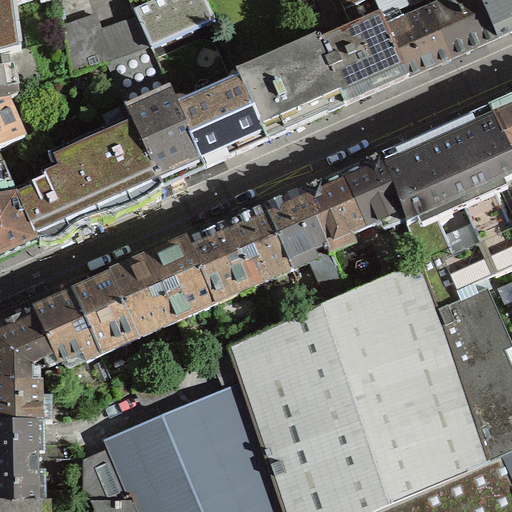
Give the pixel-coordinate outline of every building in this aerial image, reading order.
[(0,0),(0,55),(9,54),(8,53),(14,51),(21,49),(15,5),(31,0),(0,0)] [(214,19),(205,0),(160,0),(135,11),(139,19),(151,47),(179,35),(214,19)] [(319,42),(318,42),(346,106),(408,78),(386,29),(387,28),(382,17),(374,0),(339,0),(352,27),(319,42)] [(374,0),(382,17),(420,0),(374,0)] [(431,9),(453,58),(498,38),(481,0),(450,0),(432,8),(431,9)] [(511,0),(481,0),(498,38),(511,31),(511,0)] [(386,29),(408,78),(453,58),(431,9),(430,9),(387,28),(386,29)] [(72,75),(107,62),(130,54),(151,47),(139,19),(138,19),(100,33),(94,14),(64,25),(63,25),(65,37),(72,75)] [(285,133),(346,106),(318,42),(315,37),(237,72),(241,80),(242,83),(268,140),(269,140),(285,133)] [(162,187),(205,168),(180,112),(171,93),(151,47),(130,54),(107,62),(132,118),(162,187)] [(0,101),(8,100),(12,98),(17,96),(17,95),(18,95),(18,94),(17,94),(16,87),(5,89),(2,70),(11,68),(11,67),(9,60),(1,61),(0,57),(0,101)] [(268,141),(268,140),(242,83),(242,84),(241,84),(241,85),(235,87),(234,88),(232,84),(203,97),(186,104),(188,108),(185,110),(180,112),(205,168),(205,169),(254,147),(268,141)] [(511,97),(490,107),(511,156),(511,97)] [(0,149),(25,139),(8,100),(0,101),(0,149)] [(395,150),(381,156),(393,183),(403,212),(406,221),(435,214),(462,202),(494,188),(511,179),(511,156),(490,107),(403,146),(395,150)] [(153,193),(157,191),(162,187),(132,118),(74,144),(105,213),(110,212),(115,210),(119,209),(124,207),(128,206),(134,203),(139,201),(143,199),(147,197),(150,195),(153,193)] [(15,192),(36,240),(40,239),(44,239),(48,240),(50,240),(53,240),(55,239),(57,239),(59,238),(60,237),(62,236),(64,234),(66,232),(68,230),(71,228),(75,225),(79,223),(82,221),(84,220),(87,219),(89,218),(95,216),(99,215),(102,214),(105,213),(74,144),(48,155),(53,166),(41,171),(45,179),(34,184),(34,183),(16,191),(15,192)] [(403,212),(393,183),(381,156),(361,165),(342,173),(341,173),(366,229),(403,212)] [(0,258),(37,242),(36,240),(15,192),(3,164),(0,158),(0,258)] [(303,190),(328,246),(366,229),(341,173),(340,174),(323,181),(303,190)] [(406,221),(421,264),(445,331),(489,463),(511,452),(511,370),(510,366),(511,365),(510,364),(509,364),(504,352),(511,348),(511,346),(506,334),(507,333),(507,331),(505,332),(500,319),(501,319),(500,317),(499,318),(494,305),(495,305),(494,303),(493,304),(487,291),(488,291),(488,289),(478,293),(471,297),(467,287),(474,284),(511,267),(511,229),(494,188),(462,202),(480,243),(453,255),(435,214),(406,221)] [(265,207),(289,263),(306,255),(328,304),(328,305),(350,295),(328,246),(303,190),(265,207)] [(226,224),(254,288),(270,281),(266,273),(289,263),(265,207),(251,213),(248,214),(245,212),(239,214),(238,218),(239,218),(236,219),(236,220),(226,224)] [(188,241),(212,297),(235,287),(239,295),(254,288),(226,224),(216,229),(216,228),(214,229),(213,229),(210,227),(204,229),(204,233),(204,234),(202,235),(188,241)] [(149,258),(178,322),(193,315),(189,307),(212,297),(188,241),(164,252),(163,251),(161,251),(158,251),(157,251),(154,253),(153,254),(152,256),(152,257),(149,258)] [(135,263),(135,265),(111,275),(136,331),(158,321),(162,329),(178,322),(149,258),(147,259),(146,259),(145,258),(143,258),(142,258),(141,259),(139,259),(138,260),(137,261),(136,262),(135,263)] [(85,502),(91,502),(131,502),(134,511),(372,511),(489,463),(445,331),(421,264),(350,295),(328,305),(209,358),(224,392),(105,442),(108,451),(85,461),(85,502)] [(73,292),(101,356),(139,339),(136,331),(111,275),(73,292)] [(82,355),(85,363),(101,356),(73,292),(34,309),(54,354),(58,364),(60,363),(60,364),(82,355)] [(0,383),(31,383),(30,365),(54,354),(34,309),(0,324),(0,383)] [(0,423),(37,423),(42,423),(41,383),(31,383),(0,383),(0,423)] [(0,503),(38,503),(37,423),(0,423),(0,503)] [(511,511),(511,452),(489,463),(372,511),(511,511)] [(46,511),(47,503),(38,503),(0,503),(0,511),(134,511),(131,502),(91,502),(92,503),(95,511),(46,511)]
